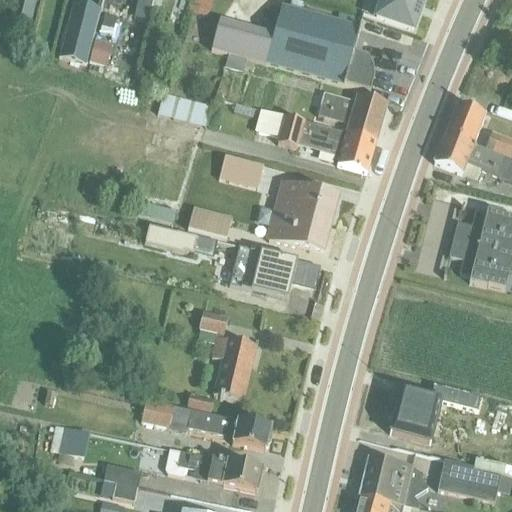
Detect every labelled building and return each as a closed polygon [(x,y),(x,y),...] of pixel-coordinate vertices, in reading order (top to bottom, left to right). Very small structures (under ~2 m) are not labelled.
[(27,0),(24,0),(19,24),(31,27),(37,2),(27,0)] [(139,0),(134,21),(146,25),(152,0),(139,0)] [(152,0),(150,10),(160,12),(162,0),(152,0)] [(191,0),(188,12),(209,19),(214,0),(191,0)] [(379,0),(373,20),(412,34),(423,0),(379,0)] [(73,5),(58,60),(86,68),(100,12),(73,5)] [(228,58),(254,65),(369,97),(373,84),(372,72),(366,61),(353,57),(360,30),(281,9),(274,38),(219,23),(211,53),(228,58)] [(102,35),(119,36),(121,11),(104,10),(102,35)] [(94,42),(88,65),(106,70),(112,47),(94,42)] [(254,65),(228,58),(225,71),(242,76),(244,72),(252,74),(254,65)] [(163,97),(157,118),(204,131),(210,110),(163,97)] [(321,131),(332,134),(335,125),(347,128),(345,137),(376,146),(387,108),(356,99),(354,105),(323,97),(318,120),(323,121),(321,131)] [(446,137),(474,147),(485,118),(457,107),(446,137)] [(332,134),(321,131),(260,114),(254,135),(278,142),(276,148),(297,153),(297,149),(334,160),(334,163),(337,164),(336,169),(367,177),(376,146),(345,137),(332,134)] [(485,151),(511,161),(511,160),(511,143),(492,136),(485,151)] [(474,147),(446,137),(434,167),(476,183),(481,174),(511,185),(511,160),(511,161),(485,151),(474,147)] [(224,161),(218,183),(257,193),(262,171),(224,161)] [(273,214),(331,229),(339,200),(281,185),(273,214)] [(138,205),(135,218),(171,226),(175,214),(138,205)] [(193,211),(188,233),(225,242),(232,221),(193,211)] [(331,229),(273,214),(265,244),(323,259),(331,229)] [(453,244),(511,259),(511,222),(504,221),(504,219),(487,215),(485,220),(475,218),(471,231),(458,228),(454,243),(453,243),(453,244)] [(156,234),(152,251),(160,253),(165,236),(156,234)] [(211,261),(215,244),(175,234),(170,255),(187,259),(188,255),(211,261)] [(215,244),(211,261),(234,266),(232,272),(252,276),(247,296),(288,305),(289,303),(291,303),(294,287),(291,286),(291,284),(287,284),(292,263),(215,244)] [(511,261),(511,259),(453,244),(452,246),(453,247),(449,262),(462,265),(459,279),(470,282),(468,287),(486,291),(486,290),(504,295),(511,261)] [(203,316),(198,333),(223,339),(227,321),(203,316)] [(216,340),(210,362),(221,364),(212,399),(243,406),(256,350),(216,340)] [(393,402),(388,421),(394,422),(390,437),(409,442),(417,416),(437,421),(440,405),(478,415),(481,401),(435,390),(430,402),(401,394),(399,403),(393,402)] [(189,399),(186,411),(211,416),(214,403),(189,399)] [(145,404),(141,426),(187,436),(188,432),(232,442),(231,447),(265,455),(265,452),(268,451),(270,444),(268,441),(270,431),(145,404)] [(55,429),(50,455),(59,457),(57,465),(72,468),(74,459),(85,462),(90,437),(55,429)] [(169,454),(165,474),(167,477),(182,481),(186,478),(187,473),(194,474),(192,483),(256,496),(261,473),(169,454)] [(472,475),(510,483),(511,475),(511,468),(503,466),(503,468),(474,461),(473,471),(472,475)] [(359,500),(403,509),(416,511),(418,508),(413,501),(427,492),(416,474),(368,462),(361,489),(358,491),(357,497),(359,500)] [(472,475),(473,471),(444,464),(437,495),(493,507),(496,496),(508,499),(511,483),(510,483),(472,475)] [(104,484),(137,491),(141,476),(107,469),(104,484)] [(137,491),(104,484),(101,499),(134,506),(137,491)] [(167,504),(168,490),(139,489),(138,502),(167,504)] [(402,511),(403,509),(359,500),(355,511),(402,511)]
